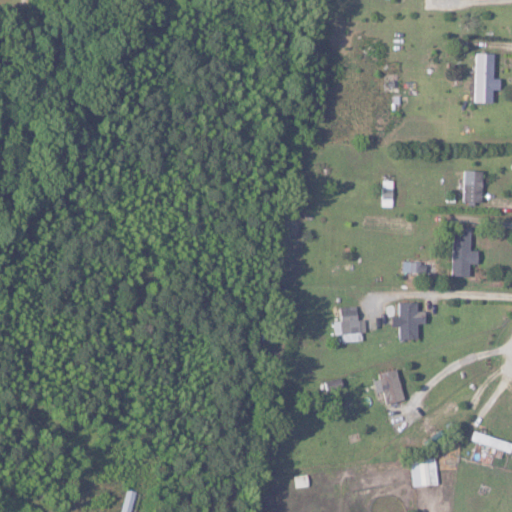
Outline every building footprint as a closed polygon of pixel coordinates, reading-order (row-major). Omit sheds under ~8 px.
[(489,102),(489,89),(496,89),(496,78),(491,78),(491,53),(472,53),(471,101),(489,102)] [(479,170),(460,170),(459,202),(478,202),(479,170)] [(448,275),(466,276),(466,263),(473,264),(474,250),(467,249),(468,227),(449,226),(448,275)] [(413,301),(394,302),(394,315),(387,315),(387,326),(394,326),(395,338),(414,338),(414,323),(421,323),(421,310),(413,310),(413,301)] [(336,320),(330,320),(330,333),(361,332),(360,319),(354,319),(354,305),(336,306),(336,320)] [(381,404),(401,399),(393,369),(368,376),(373,393),(378,391),(381,404)] [(510,444),(470,430),(467,438),(507,452),(510,444)] [(433,485),(432,458),(407,459),(408,486),(433,485)]
